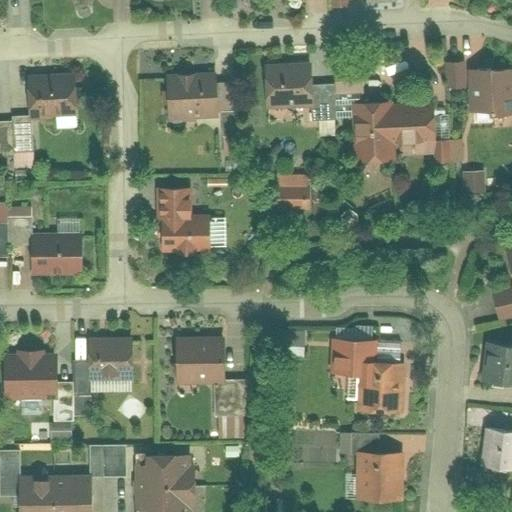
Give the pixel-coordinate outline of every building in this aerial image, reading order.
[(302,51),(254,53),(257,98),(302,96),(303,108),(326,107),(325,76),(303,77),(302,51)] [(460,106),(510,101),(506,58),(456,63),(455,51),(436,53),(438,77),(457,75),(460,106)] [(156,64),(158,108),(209,105),(207,61),(156,64)] [(61,62),(18,65),(21,113),(65,110),(61,62)] [(383,89),(343,91),(347,148),(387,146),(386,137),(429,134),(427,96),(383,99),(383,89)] [(270,171),(269,202),(298,203),(299,172),(270,171)] [(161,184),(162,250),(210,249),(209,213),(190,213),(190,184),(161,184)] [(23,224),(25,267),(72,265),(70,223),(23,224)] [(511,235),(496,240),(509,288),(488,294),(493,315),(511,310),(511,235)] [(165,371),(206,372),(205,407),(238,408),(238,368),(214,368),(215,326),(165,325),(165,371)] [(121,330),(79,331),(80,350),(68,351),(68,386),(82,385),(82,370),(122,369),(121,330)] [(348,401),(393,402),(393,353),(383,353),(384,333),(336,332),(335,357),(348,357),(348,401)] [(511,337),(476,334),(472,370),(511,374),(511,337)] [(47,343),(0,344),(0,391),(45,389),(45,410),(64,409),(63,373),(49,374),(47,343)] [(511,432),(511,419),(475,416),(471,456),(510,459),(511,432)] [(391,493),(391,442),(348,443),(348,493),(391,493)] [(138,511),(187,511),(187,454),(138,455),(138,511)] [(91,511),(91,477),(20,478),(20,511),(91,511)]
